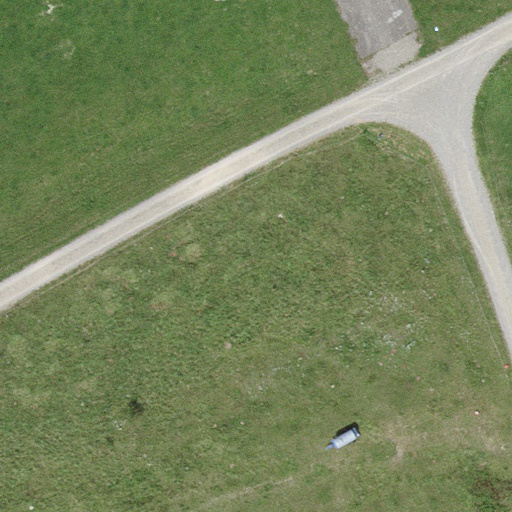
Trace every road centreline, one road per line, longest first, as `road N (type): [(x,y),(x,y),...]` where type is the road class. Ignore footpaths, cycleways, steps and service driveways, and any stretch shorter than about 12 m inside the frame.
road 1 (track): [(511,29),(209,182),(0,299)]
road 2 (track): [(126,511),(511,415)]
road 3 (track): [(511,319),(382,0)]
